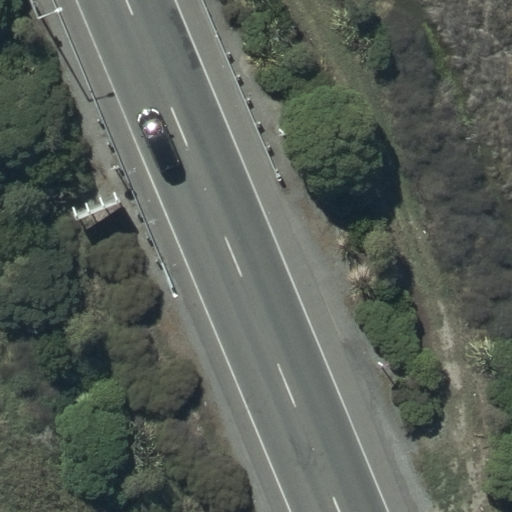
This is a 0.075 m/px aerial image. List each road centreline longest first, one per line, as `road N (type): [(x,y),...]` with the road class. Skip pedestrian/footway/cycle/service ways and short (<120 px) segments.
road 1 (trunk): [(342,511),(124,0)]
road 2 (track): [(462,448),(435,304),(366,128),(291,0)]
